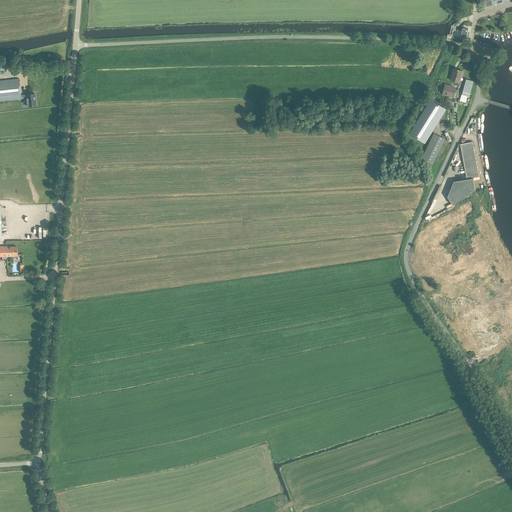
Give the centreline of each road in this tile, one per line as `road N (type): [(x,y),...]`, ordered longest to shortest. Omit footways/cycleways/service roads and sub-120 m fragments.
road 1 (unclassified): [(36,462),(75,45)]
road 2 (unclassified): [(468,49),(298,36),(75,45)]
road 3 (unclassified): [(511,446),(406,259),(477,99)]
